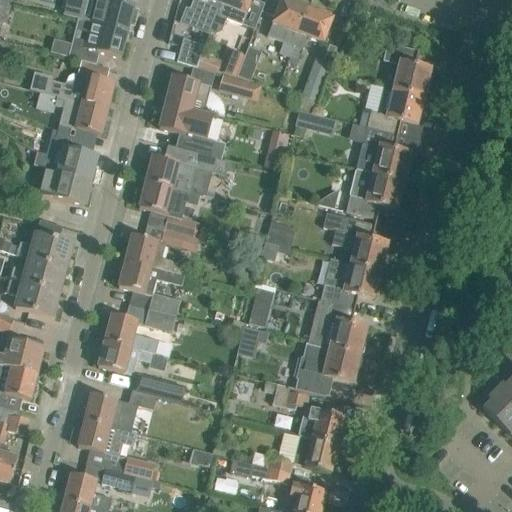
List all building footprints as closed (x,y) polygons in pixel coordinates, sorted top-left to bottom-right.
[(193,0),(190,11),(205,17),(202,27),(212,30),(223,0),(193,0)] [(223,0),(212,30),(210,34),(215,36),(221,33),(226,20),(242,27),(246,16),(249,10),(252,1),(252,0),(223,0)] [(288,59),(307,11),(282,1),(272,26),(273,26),(268,39),(283,45),(277,59),(284,62),(286,58),(288,59)] [(134,8),(115,3),(107,2),(101,28),(127,35),(134,8)] [(7,26),(12,7),(0,3),(0,34),(3,25),(7,26)] [(323,46),(325,40),(333,21),(307,11),(288,59),(297,63),(307,40),(323,46)] [(96,68),(99,55),(121,61),(127,35),(101,28),(90,25),(77,22),(76,23),(82,25),(80,32),(83,33),(80,44),(77,43),(76,48),(70,46),(66,60),(96,68)] [(177,63),(177,65),(197,71),(205,49),(183,42),(177,63)] [(394,92),(423,100),(430,72),(415,68),(418,53),(387,46),(383,63),(400,67),(394,92)] [(236,78),(250,84),(261,54),(247,49),(244,58),(236,78)] [(235,80),(236,78),(244,58),(229,52),(220,75),(235,80)] [(292,96),(315,104),(329,66),(316,61),(307,85),(297,82),(292,96)] [(114,86),(95,82),(76,77),(72,77),(68,79),(64,88),(53,85),(50,80),(34,76),(30,93),(49,98),(107,113),(114,86)] [(218,93),(255,104),(260,88),(223,78),(218,93)] [(212,117),(216,118),(223,119),(224,115),(224,111),(223,107),(221,104),(219,101),(216,99),(213,96),(209,95),(211,89),(199,86),(200,86),(173,79),(166,105),(212,117)] [(416,128),(420,114),(425,115),(428,103),(423,101),(423,100),(394,92),(384,90),(378,115),(364,112),(360,129),(367,130),(397,138),(401,124),(416,128)] [(101,139),(107,113),(49,98),(44,105),(55,110),(66,112),(65,120),(76,123),(74,132),(101,139)] [(206,141),(212,117),(166,105),(159,130),(179,136),(176,149),(174,148),(173,149),(175,150),(185,152),(212,160),(216,144),(206,141)] [(299,114),(295,129),(306,132),(310,116),(299,114)] [(394,152),(397,138),(367,130),(356,172),(403,184),(403,180),(406,181),(408,172),(406,172),(410,156),(394,152)] [(212,160),(185,152),(175,150),(172,163),(152,158),(146,185),(199,199),(200,197),(189,194),(196,171),(225,179),(229,164),(212,160)] [(96,159),(76,154),(65,151),(62,160),(37,154),(33,167),(46,170),(46,172),(90,184),(96,159)] [(268,152),(264,170),(281,175),(286,156),(268,152)] [(229,164),(227,174),(234,176),(237,166),(229,164)] [(90,184),(46,172),(40,197),(83,208),(90,184)] [(396,212),(400,196),(402,196),(404,188),(402,187),(403,184),(356,172),(346,214),(377,222),(380,208),(396,212)] [(196,209),(199,199),(146,185),(139,211),(168,219),(164,232),(196,241),(200,226),(181,221),(186,205),(196,209)] [(339,191),(315,206),(334,211),(339,191)] [(326,216),(323,230),(335,233),(331,246),(354,252),(351,267),(380,274),(387,246),(372,242),(375,228),(344,220),(326,216)] [(271,225),(265,245),(277,249),(283,228),(271,225)] [(132,238),(125,264),(184,279),(187,268),(162,261),(166,247),(191,255),(196,241),(164,232),(147,227),(143,241),(132,238)] [(18,244),(17,248),(10,246),(11,244),(0,240),(0,253),(15,258),(28,261),(66,272),(72,247),(35,237),(32,248),(18,244)] [(265,245),(261,261),(274,265),(278,249),(277,249),(265,245)] [(59,296),(66,272),(28,261),(25,272),(12,269),(8,282),(59,296)] [(330,262),(320,304),(324,305),(354,312),(358,298),(373,302),(380,274),(351,267),(330,262)] [(180,290),(184,279),(125,264),(118,291),(135,295),(131,308),(148,312),(176,319),(180,304),(153,296),(157,283),(180,290)] [(14,311),(33,316),(52,321),(59,296),(8,282),(4,296),(18,299),(14,311)] [(267,330),(278,289),(259,285),(249,325),(267,330)] [(319,303),(308,345),(314,347),(360,358),(360,355),(363,355),(365,347),(363,346),(367,330),(351,326),(354,312),(324,305),(320,304),(319,303)] [(171,336),(176,319),(148,312),(144,328),(171,336)] [(14,323),(0,316),(0,331),(9,335),(14,323)] [(111,318),(105,344),(151,356),(155,357),(158,344),(135,338),(138,326),(138,324),(131,322),(128,322),(125,321),(111,318)] [(244,330),(241,341),(259,345),(266,347),(269,336),(244,330)] [(0,367),(37,377),(44,351),(24,346),(16,344),(7,342),(0,339),(0,367)] [(105,344),(98,370),(117,375),(125,377),(132,378),(136,362),(149,365),(151,356),(105,344)] [(299,360),(294,378),(296,379),(296,381),(298,382),(296,392),(326,399),(330,381),(333,381),(353,386),(357,370),(359,371),(361,362),(359,362),(360,358),(314,347),(308,345),(304,360),(301,360),(301,361),(299,360)] [(511,346),(503,355),(511,363),(511,346)] [(0,409),(19,414),(22,401),(30,403),(37,377),(0,367),(0,409)] [(136,379),(132,393),(156,399),(179,405),(183,389),(136,377),(136,379)] [(490,387),(511,408),(511,380),(505,388),(497,380),(490,387)] [(265,385),(263,395),(275,397),(272,408),(295,413),(296,409),(305,411),(306,411),(306,410),(308,399),(288,394),(288,390),(265,385)] [(511,408),(490,387),(482,395),(491,403),(483,411),(511,439),(511,408)] [(156,399),(132,393),(129,406),(138,408),(153,412),(156,399)] [(91,397),(84,423),(131,435),(138,408),(129,406),(128,407),(118,404),(110,402),(91,397)] [(302,421),(298,438),(338,448),(344,420),(325,415),(311,412),(306,410),(306,411),(305,411),(302,421)] [(7,417),(4,426),(9,428),(8,434),(25,438),(29,423),(9,418),(7,417)] [(84,423),(78,450),(89,453),(97,455),(104,456),(119,460),(122,447),(133,450),(136,437),(131,435),(84,423)] [(0,425),(0,435),(6,438),(8,434),(9,428),(4,426),(0,425)] [(0,484),(9,488),(18,461),(6,457),(8,449),(3,447),(6,438),(0,435),(0,484)] [(266,459),(263,469),(290,475),(292,466),(297,468),(311,471),(331,476),(338,448),(298,438),(284,435),(278,462),(266,459)] [(196,452),(193,463),(211,468),(214,456),(196,452)] [(126,460),(122,476),(137,480),(147,482),(151,483),(155,468),(141,465),(126,460)] [(250,478),(287,487),(290,475),(253,467),(250,478)] [(147,482),(137,480),(122,476),(104,471),(100,486),(131,494),(133,486),(145,490),(147,482)] [(71,477),(70,480),(69,480),(67,482),(65,488),(67,490),(67,491),(64,503),(97,511),(108,511),(111,501),(93,497),(96,483),(71,477)] [(321,511),(326,495),(307,491),(292,487),(289,498),(297,501),(294,511),(321,511)] [(97,511),(64,503),(61,511),(97,511)]
